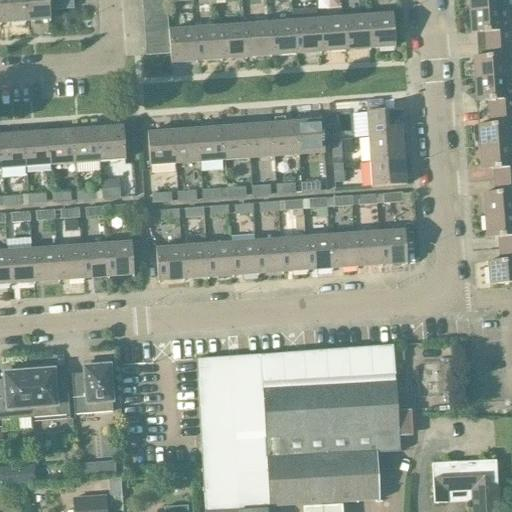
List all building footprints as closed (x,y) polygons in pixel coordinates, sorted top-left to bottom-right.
[(0,0),(0,24),(24,23),(22,0),(0,0)] [(22,0),(24,23),(49,21),(49,11),(47,0),(22,0)] [(47,0),(49,11),(73,10),(72,0),(47,0)] [(141,0),(142,9),(165,7),(164,0),(141,0)] [(467,0),(469,12),(507,10),(506,0),(467,0)] [(142,9),(143,21),(166,19),(165,7),(142,9)] [(511,9),(507,10),(469,12),(470,35),(484,34),(485,46),(511,43),(511,9)] [(392,15),(367,17),(369,50),(394,48),(392,15)] [(367,17),(342,19),(344,52),(369,50),(367,17)] [(143,21),(144,32),(167,30),(166,19),(143,21)] [(342,19),(317,20),(320,53),(344,52),(342,19)] [(317,20),(292,22),(295,55),(320,53),(317,20)] [(292,22),(268,24),(270,57),(295,55),(292,22)] [(268,24),(243,26),(246,59),(270,57),(268,24)] [(243,26),(218,27),(221,61),(246,59),(243,26)] [(218,27),(194,29),(196,62),(221,61),(218,27)] [(194,29),(168,31),(171,64),(196,62),(194,29)] [(168,42),(167,32),(167,30),(144,32),(145,44),(168,42)] [(145,56),(169,54),(168,42),(145,44),(145,56)] [(474,80),(511,77),(511,43),(485,46),(485,56),(473,57),(474,80)] [(511,77),(474,80),(476,102),(489,101),(490,114),(511,112),(511,77)] [(366,114),(368,139),(401,137),(399,111),(366,114)] [(480,149),(511,146),(511,112),(490,114),(491,123),(478,124),(480,149)] [(339,134),(338,115),(329,115),(330,134),(339,134)] [(322,122),(296,123),(299,156),(324,155),(322,122)] [(274,158),(299,156),(296,123),(272,125),(274,158)] [(249,160),(274,158),(272,125),(247,127),(249,160)] [(224,162),(249,160),(247,127),(222,129),(224,162)] [(122,128),(97,130),(99,162),(125,160),(122,128)] [(222,129),(197,130),(199,163),(224,162),(222,129)] [(75,164),(99,162),(97,130),(72,131),(75,164)] [(197,130),(172,132),(174,165),(199,163),(197,130)] [(50,166),(75,164),(72,131),(48,133),(50,166)] [(174,165),(172,132),(147,134),(149,167),(174,165)] [(25,168),(50,166),(48,133),(23,135),(25,168)] [(0,161),(1,170),(25,168),(23,135),(0,136),(0,161)] [(403,161),(401,137),(368,139),(369,164),(403,161)] [(341,158),(340,140),(331,140),(332,159),(341,158)] [(511,146),(480,149),(482,171),(494,170),(495,182),(511,181),(511,146)] [(403,161),(369,164),(371,189),(405,187),(403,161)] [(343,183),(342,164),(332,165),(334,183),(343,183)] [(511,181),(495,182),(496,193),(484,194),(485,218),(511,215),(511,181)] [(300,183),(301,193),(320,192),(319,182),(300,183)] [(276,195),(295,194),(295,184),(276,186),(276,195)] [(270,196),(270,186),(251,188),(252,197),(270,196)] [(246,197),(245,188),(226,189),(227,199),(246,197)] [(101,191),(102,200),(120,199),(120,189),(101,191)] [(221,199),(220,190),(201,191),(202,201),(221,199)] [(76,192),(77,202),(95,200),(94,191),(76,192)] [(196,202),(195,192),(177,193),(177,203),(196,202)] [(52,194),(52,204),(71,203),(70,193),(52,194)] [(171,203),(171,193),(152,195),(152,205),(171,203)] [(382,195),(383,204),(402,203),(401,194),(382,195)] [(27,196),(28,205),(46,204),(45,195),(27,196)] [(377,205),(376,196),(357,197),(358,206),(377,205)] [(2,198),(3,207),(21,206),(21,197),(2,198)] [(352,207),(351,197),(333,199),(333,208),(352,207)] [(327,209),(327,199),(308,200),(309,210),(327,209)] [(302,210),(302,201),(283,202),(284,212),(292,211),(302,210)] [(278,212),(277,203),(259,204),(260,214),(278,212)] [(253,214),(252,205),(234,206),(234,215),(253,214)] [(109,207),(110,217),(125,216),(125,206),(109,207)] [(84,209),(85,219),(103,217),(102,207),(84,209)] [(228,216),(227,207),(209,208),(210,217),(228,216)] [(204,218),(203,208),(184,210),(185,220),(204,218)] [(60,210),(61,220),(79,219),(78,209),(60,210)] [(179,221),(178,210),(159,211),(160,222),(179,221)] [(35,212),(36,222),(54,220),(54,211),(35,212)] [(11,214),(11,224),(30,222),(29,213),(11,214)] [(511,215),(485,218),(487,239),(499,238),(500,250),(511,249),(511,215)] [(296,231),(304,231),(303,217),(295,218),(296,231)] [(403,233),(378,234),(380,267),(405,265),(403,233)] [(355,269),(380,267),(378,234),(353,236),(355,269)] [(331,270),(355,269),(353,236),(329,238),(331,270)] [(306,272),(331,270),(329,238),(304,239),(306,272)] [(282,274),(306,272),(304,239),(279,241),(282,274)] [(257,275),(282,274),(279,241),(255,243),(257,275)] [(131,243),(106,245),(108,278),(133,276),(131,243)] [(232,277),(257,275),(255,243),(230,245),(232,277)] [(83,280),(108,278),(106,245),(81,247),(83,280)] [(208,279),(232,277),(230,245),(205,246),(208,279)] [(183,281),(208,279),(205,246),(181,248),(183,281)] [(59,282),(83,280),(81,247),(56,249),(59,282)] [(183,281),(181,248),(156,250),(158,282),(183,281)] [(34,284),(59,282),(56,249),(31,251),(34,284)] [(511,284),(511,249),(500,250),(501,261),(489,262),(491,286),(511,284)] [(9,286),(34,284),(31,251),(7,252),(9,286)] [(0,286),(9,286),(7,252),(0,252),(0,286)] [(394,347),(259,356),(196,360),(204,511),(267,511),(267,507),(301,505),(341,503),(378,501),(375,454),(399,453),(394,347)] [(71,376),(74,416),(113,413),(109,366),(109,361),(92,362),(93,368),(84,368),(84,374),(71,376)] [(44,366),(28,367),(32,419),(70,416),(67,376),(54,377),(53,371),(44,371),(44,366)] [(0,421),(32,419),(28,367),(12,368),(13,374),(4,375),(4,380),(0,380),(0,421)] [(496,511),(495,488),(494,462),(430,466),(433,506),(470,503),(470,511),(496,511)] [(79,478),(92,477),(91,464),(78,465),(79,478)] [(34,466),(21,467),(23,484),(36,483),(34,466)] [(109,511),(120,511),(123,511),(120,479),(107,480),(109,511)] [(15,510),(25,510),(25,496),(14,497),(15,510)] [(105,511),(104,497),(73,499),(73,511),(105,511)] [(341,511),(341,503),(301,505),(301,511),(341,511)]
